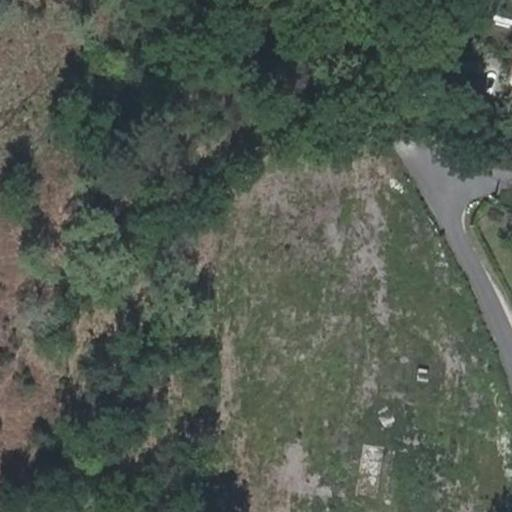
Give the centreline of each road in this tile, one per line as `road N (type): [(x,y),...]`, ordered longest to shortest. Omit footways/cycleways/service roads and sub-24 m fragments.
road 1 (residential): [(511,433),(488,294),(431,177)]
road 2 (unclassified): [(431,177),(342,0)]
